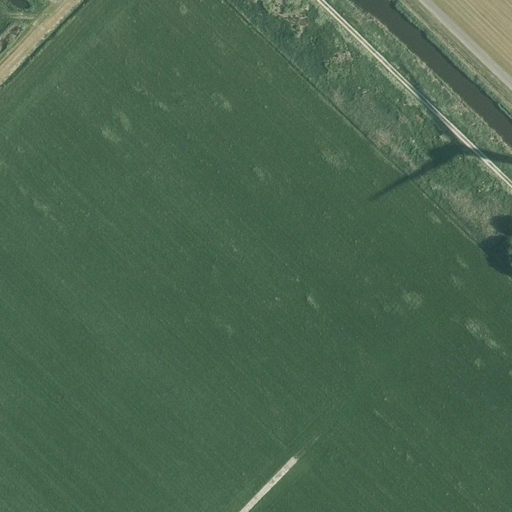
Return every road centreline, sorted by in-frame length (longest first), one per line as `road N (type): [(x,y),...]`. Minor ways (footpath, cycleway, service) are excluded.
road 1 (track): [(319,0),(511,185)]
road 2 (track): [(424,0),(511,83)]
